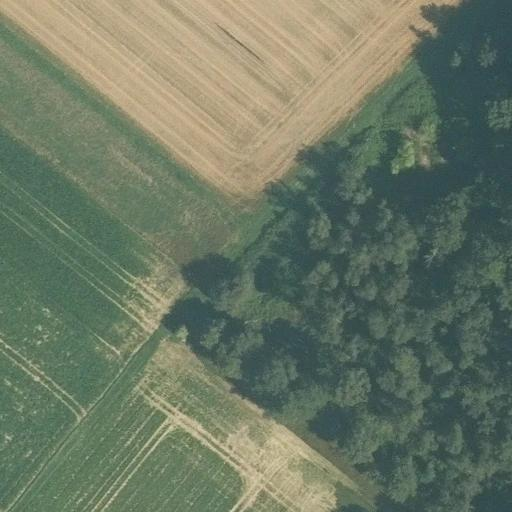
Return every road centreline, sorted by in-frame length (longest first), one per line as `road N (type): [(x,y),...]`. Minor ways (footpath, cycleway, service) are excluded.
road 1 (track): [(483,0),(248,227),(24,511)]
road 2 (track): [(0,28),(248,227)]
